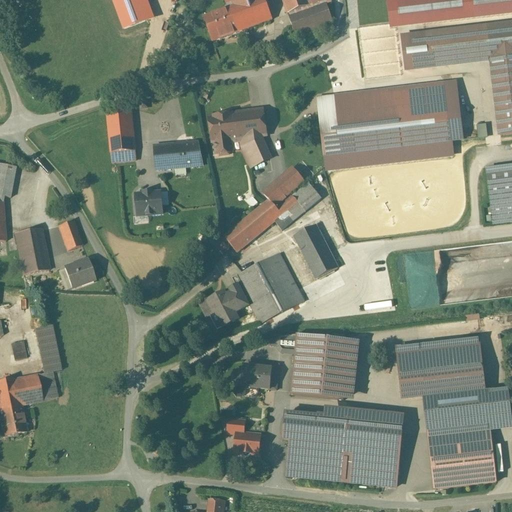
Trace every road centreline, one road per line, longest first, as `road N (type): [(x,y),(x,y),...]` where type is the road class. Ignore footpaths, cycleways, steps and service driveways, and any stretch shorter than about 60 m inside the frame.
road 1 (unclassified): [(17,128),(22,147),(72,207),(131,316),(126,455),(135,477)]
road 2 (unclassified): [(135,477),(373,504),(511,496)]
road 3 (unclassified): [(244,74),(146,87),(17,128)]
road 4 (unclassified): [(0,476),(135,477)]
